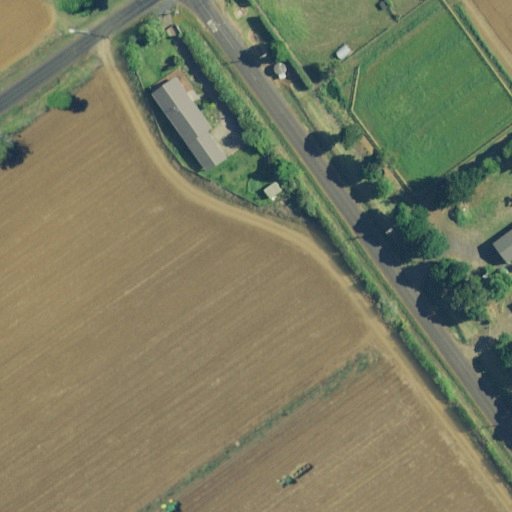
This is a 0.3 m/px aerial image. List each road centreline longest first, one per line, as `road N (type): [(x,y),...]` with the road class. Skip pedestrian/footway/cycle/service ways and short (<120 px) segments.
road 1 (unclassified): [(200,0),(511,435)]
road 2 (unclassified): [(0,103),(145,0)]
